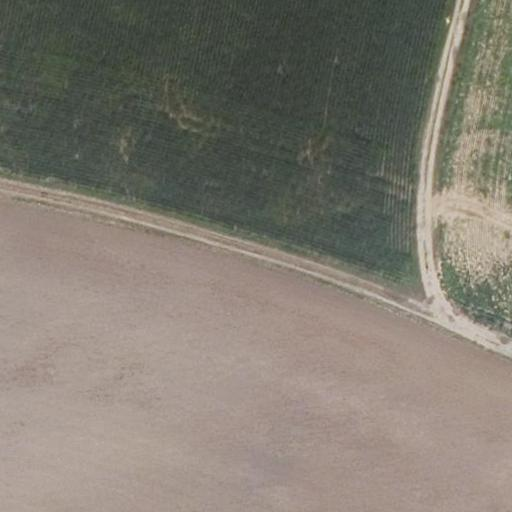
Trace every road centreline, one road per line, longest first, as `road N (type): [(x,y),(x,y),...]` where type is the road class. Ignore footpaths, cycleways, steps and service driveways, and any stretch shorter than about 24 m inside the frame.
road 1 (track): [(0,197),(232,248),(441,318)]
road 2 (track): [(471,0),(421,225),(441,318)]
